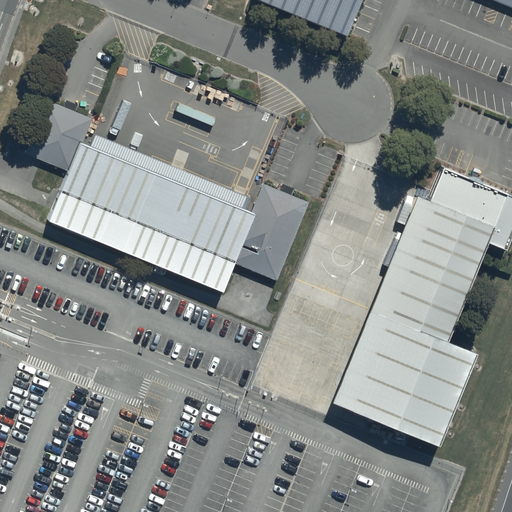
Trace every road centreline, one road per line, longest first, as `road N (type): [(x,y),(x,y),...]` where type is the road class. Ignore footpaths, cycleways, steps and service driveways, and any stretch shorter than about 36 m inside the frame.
road 1 (unknown): [(130,21),(147,105),(189,145),(224,150),(257,136),(290,68)]
road 2 (unclassified): [(130,0),(276,60),(352,103)]
